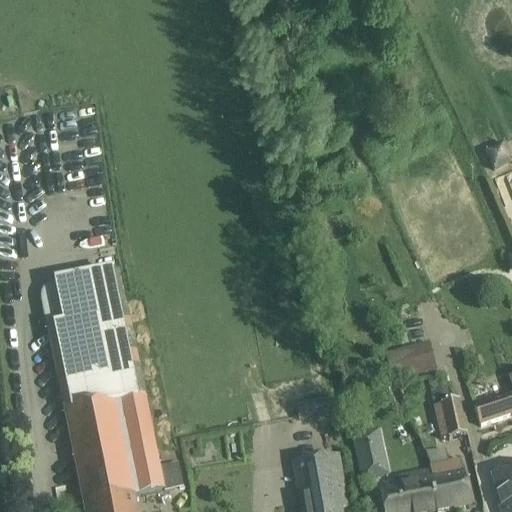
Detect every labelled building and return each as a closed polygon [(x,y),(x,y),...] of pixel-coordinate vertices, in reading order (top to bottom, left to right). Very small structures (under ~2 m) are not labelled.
[(39,284),(48,330),(82,501),(91,499),(92,504),(108,501),(104,482),(119,479),(120,482),(132,480),(135,497),(164,491),(164,493),(182,489),(178,470),(177,466),(158,470),(127,312),(116,315),(107,271),(53,282),(39,284)] [(391,385),(436,373),(428,344),(384,357),(391,385)] [(511,379),(510,380),(511,387),(511,397),(493,404),(474,410),(480,428),(511,418),(511,379)] [(444,380),(428,383),(432,404),(449,401),(444,380)] [(296,406),(298,420),(299,423),(324,419),(321,402),(296,406)] [(467,437),(459,402),(433,409),(439,442),(467,437)] [(379,480),(378,476),(371,440),(356,443),(363,479),(364,483),(379,480)] [(294,464),(302,511),(341,511),(348,509),(339,456),(294,464)] [(427,511),(449,511),(470,508),(461,461),(429,468),(429,471),(419,473),(427,511)] [(511,511),(511,470),(490,477),(501,509),(497,511),(511,511)] [(383,511),(427,511),(419,473),(399,477),(402,487),(379,492),(383,511)] [(82,501),(84,511),(136,511),(134,498),(135,497),(132,480),(120,482),(119,479),(104,482),(108,501),(92,504),(91,499),(82,501)]
